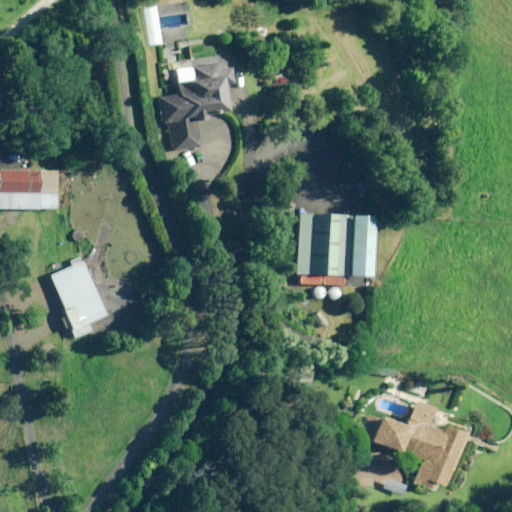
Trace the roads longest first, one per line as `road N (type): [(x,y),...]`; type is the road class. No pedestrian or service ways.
road 1 (residential): [(91,511),(168,407),(186,375),(191,335),(189,282),(125,107),(111,0)]
road 2 (unknown): [(132,511),(217,372),(218,278)]
road 3 (unknown): [(51,511),(35,472),(0,295)]
